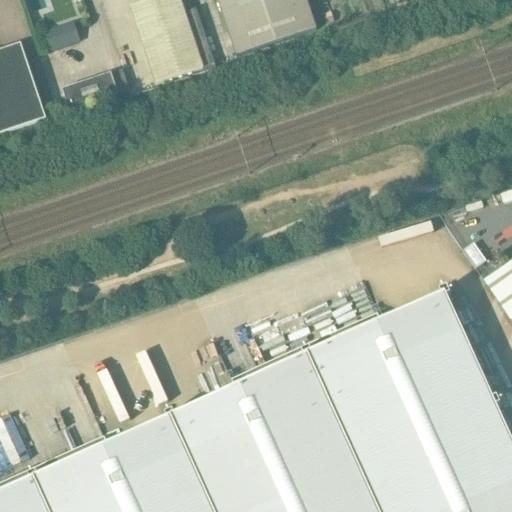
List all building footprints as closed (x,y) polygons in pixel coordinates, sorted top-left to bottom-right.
[(184,14),(179,0),(159,0),(131,9),(156,86),(203,71),(203,69),(215,66),(196,10),(184,14)] [(317,32),(305,0),(216,0),(237,59),(317,32)] [(52,53),(80,43),(73,24),(45,34),(52,53)] [(0,137),(47,122),(22,47),(0,53),(0,137)] [(119,98),(111,76),(62,92),(70,115),(119,98)] [(511,264),(486,282),(511,319),(511,264)] [(0,511),(511,511),(511,436),(447,294),(0,496),(0,511)] [(226,325),(230,344),(278,334),(274,315),(226,325)]
